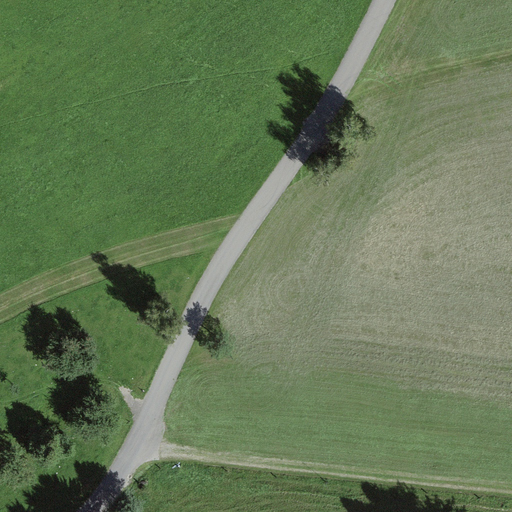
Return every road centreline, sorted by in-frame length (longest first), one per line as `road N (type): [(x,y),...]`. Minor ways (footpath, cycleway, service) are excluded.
road 1 (residential): [(383,0),(342,80),(210,283),(139,443),(81,511)]
road 2 (track): [(139,443),(511,489)]
